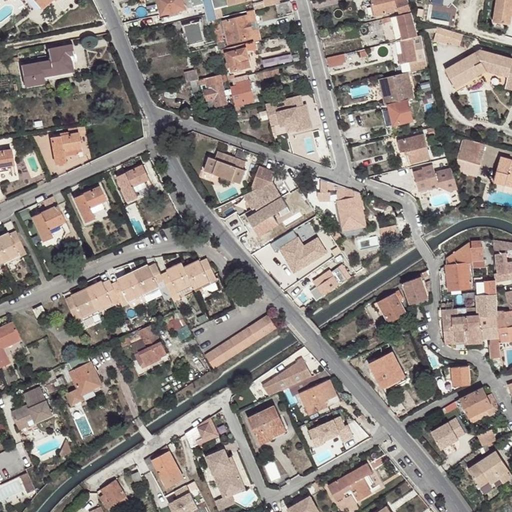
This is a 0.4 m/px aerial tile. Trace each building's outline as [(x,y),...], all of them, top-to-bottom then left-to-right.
[(34,0),(41,8),(51,0),(34,0)] [(185,9),(183,0),(157,0),(161,15),(170,13),(185,9)] [(190,0),(183,0),(185,9),(192,7),(190,0)] [(217,19),(211,0),(203,0),(204,4),(209,21),(211,20),(217,19)] [(371,0),(375,16),(382,14),(399,10),(400,14),(410,11),(406,0),(371,0)] [(511,14),(511,0),(497,0),(493,22),(511,25),(511,14)] [(276,4),(278,16),(293,12),(290,1),(280,3),(276,4)] [(418,36),(412,12),(390,17),(385,19),(382,20),(383,24),(391,21),(396,41),(401,40),(418,36)] [(254,14),(248,15),(247,15),(224,21),(229,43),(253,37),(254,41),(260,40),(254,14)] [(217,19),(211,20),(213,26),(212,26),(217,43),(224,41),(220,25),(218,25),(217,19)] [(187,38),(188,45),(205,40),(200,21),(183,25),(185,32),(185,33),(183,34),(184,37),(186,38),(187,38)] [(453,31),(438,26),(437,28),(424,29),(424,33),(436,31),(434,40),(447,44),(448,41),(460,45),(463,34),(462,33),(453,31)] [(421,35),(418,36),(401,40),(404,54),(405,63),(410,62),(411,70),(427,67),(426,60),(421,35)] [(226,48),(224,41),(217,43),(219,50),(221,50),(226,48)] [(50,60),(21,65),(25,86),(45,82),(44,80),(43,75),(68,70),(72,70),(70,61),(69,54),(74,53),(72,44),(48,49),(50,60)] [(222,54),(226,53),(229,63),(230,62),(231,67),(232,71),(251,66),(245,44),(226,48),(221,50),(222,54)] [(511,62),(511,58),(481,50),(445,70),(456,88),(465,82),(462,77),(470,73),(472,78),(480,74),(479,73),(486,69),(486,70),(509,76),(507,80),(511,80),(511,65),(511,66),(511,62)] [(340,56),(327,59),(330,68),(343,65),(343,63),(342,64),(340,56)] [(278,68),(256,74),(257,79),(280,74),(278,68)] [(68,70),(43,75),(44,80),(69,76),(68,70)] [(185,73),(187,82),(189,82),(191,82),(199,80),(197,70),(185,73)] [(408,73),(379,79),(382,88),(384,87),(387,101),(407,97),(405,86),(411,85),(408,73)] [(462,77),(465,82),(472,78),(470,73),(462,77)] [(220,75),(200,79),(199,80),(191,82),(192,87),(193,92),(200,91),(199,85),(206,83),(207,89),(205,90),(207,101),(215,99),(216,106),(227,104),(220,75)] [(231,86),(236,106),(254,100),(249,79),(248,79),(248,75),(235,79),(228,80),(230,87),(231,86)] [(407,97),(408,99),(414,98),(411,85),(405,86),(407,97)] [(301,95),(266,104),(270,122),(280,119),(281,122),(282,125),(286,124),(296,122),(298,129),(298,130),(312,127),(308,110),(303,111),(302,106),(303,106),(303,105),(301,95)] [(207,101),(209,108),(216,106),(215,99),(207,101)] [(408,100),(388,105),(389,108),(393,125),(413,120),(408,100)] [(389,108),(382,110),(386,127),(393,125),(389,108)] [(296,122),(286,124),(288,131),(298,129),(296,122)] [(439,134),(437,126),(427,129),(429,136),(435,135),(439,134)] [(81,147),(78,132),(51,137),(56,163),(65,161),(64,155),(63,150),(75,148),(81,147)] [(425,134),(398,141),(401,152),(406,151),(409,163),(431,158),(425,134)] [(463,138),(458,159),(480,165),(486,144),(463,138)] [(11,149),(0,151),(0,166),(7,165),(14,164),(11,149)] [(209,157),(204,170),(241,183),(246,170),(243,169),(246,162),(218,152),(215,159),(209,157)] [(511,159),(501,156),(494,182),(505,185),(511,186),(511,159)] [(458,159),(455,171),(477,177),(480,165),(458,159)] [(420,193),(432,189),(440,187),(435,172),(433,164),(422,167),(423,169),(414,171),(420,193)] [(142,165),(117,177),(128,201),(137,196),(135,191),(133,186),(143,181),(149,179),(142,165)] [(251,188),(251,192),(273,182),(275,172),(259,167),(251,188)] [(435,172),(440,187),(449,191),(459,188),(452,169),(435,172)] [(327,189),(328,181),(321,179),(320,192),(318,193),(318,199),(319,201),(330,201),(330,193),(327,193),(327,189)] [(143,181),(133,186),(135,191),(145,186),(143,181)] [(251,209),(244,214),(259,237),(279,225),(273,215),(279,211),(273,202),(282,197),(273,182),(251,192),(242,196),(251,209)] [(363,210),(359,192),(339,185),(337,192),(337,193),(338,200),(337,200),(342,228),(351,227),(351,225),(362,223),(359,211),(363,210)] [(99,186),(74,198),(85,221),(94,217),(91,212),(89,207),(100,202),(105,199),(99,186)] [(251,209),(242,196),(235,200),(244,214),(251,209)] [(100,202),(89,207),(91,212),(102,207),(100,202)] [(63,219),(57,205),(31,216),(43,241),(52,236),(50,233),(61,228),(57,221),(63,219)] [(351,227),(342,228),(343,232),(367,228),(363,210),(359,211),(362,223),(351,225),(351,227)] [(279,211),(273,215),(279,225),(285,221),(279,211)] [(396,225),(380,228),(383,242),(399,238),(396,225)] [(339,228),(332,230),(335,240),(342,237),(339,228)] [(19,238),(15,231),(9,234),(12,241),(19,238)] [(298,240),(292,231),(271,244),(276,253),(295,241),(298,240)] [(9,234),(8,232),(0,235),(0,254),(3,261),(19,254),(20,256),(26,253),(19,238),(12,241),(9,234)] [(480,240),(471,241),(472,247),(470,247),(472,260),(483,259),(482,246),(481,246),(480,240)] [(499,251),(511,249),(511,242),(494,240),(494,251),(499,251)] [(298,245),(295,241),(276,253),(281,260),(286,257),(284,254),(298,245)] [(445,258),(446,265),(449,290),(471,288),(469,263),(472,263),(472,260),(470,247),(470,242),(445,258)] [(300,248),(298,245),(284,254),(286,257),(300,248)] [(495,281),(511,278),(511,261),(507,262),(506,252),(496,254),(497,264),(498,272),(495,273),(495,281)] [(19,254),(3,261),(4,263),(20,256),(19,254)] [(207,258),(200,261),(204,268),(210,265),(207,258)] [(200,260),(184,267),(193,284),(194,286),(195,289),(210,282),(211,284),(216,282),(218,281),(214,274),(210,265),(204,268),(200,261),(200,260)] [(182,262),(167,270),(168,271),(171,278),(164,282),(172,297),(178,294),(177,292),(193,284),(184,267),(182,262)] [(155,263),(149,266),(152,273),(159,270),(155,263)] [(148,264),(133,272),(143,294),(159,286),(160,289),(165,300),(172,297),(164,282),(161,274),(159,270),(152,273),(149,266),(148,264)] [(317,300),(350,277),(342,265),(338,268),(338,267),(331,272),(330,270),(314,281),(318,287),(311,292),(317,300)] [(419,274),(420,276),(401,283),(403,289),(406,288),(411,303),(411,302),(427,296),(421,279),(429,274),(428,270),(419,274)] [(168,271),(161,274),(164,282),(171,278),(168,271)] [(143,294),(133,272),(118,279),(118,280),(122,288),(115,291),(121,302),(123,306),(129,303),(128,301),(143,294)] [(110,279),(103,282),(107,289),(113,286),(112,284),(110,279)] [(122,288),(118,280),(112,284),(113,286),(115,291),(122,288)] [(102,281),(87,288),(98,310),(113,303),(114,305),(121,302),(115,291),(113,286),(107,289),(103,282),(102,281)] [(193,284),(177,292),(178,294),(194,286),(193,284)] [(159,286),(143,294),(145,296),(160,289),(159,286)] [(485,295),(477,295),(477,306),(478,314),(478,315),(497,314),(497,312),(496,295),(493,295),(492,286),(485,287),(485,295)] [(98,310),(87,288),(72,295),(73,297),(76,304),(69,307),(77,323),(83,320),(82,317),(98,310)] [(386,316),(389,321),(406,312),(399,300),(404,297),(400,290),(378,302),(386,316)] [(143,294),(128,301),(129,303),(145,296),(143,294)] [(429,300),(427,296),(411,302),(412,306),(429,300)] [(69,307),(76,304),(73,297),(66,300),(69,307)] [(382,318),(386,316),(378,302),(374,304),(382,318)] [(453,316),(467,315),(466,307),(454,309),(452,309),(453,316)] [(446,344),(455,343),(453,316),(452,309),(440,310),(439,310),(439,317),(443,317),(446,344)] [(500,337),(500,341),(502,341),(511,339),(511,309),(510,310),(505,312),(497,312),(497,314),(500,337)] [(98,310),(82,317),(83,320),(99,312),(98,310)] [(392,326),(408,318),(406,312),(389,321),(392,326)] [(173,314),(165,318),(166,323),(171,333),(182,328),(187,325),(182,317),(178,319),(178,318),(175,319),(173,314)] [(268,314),(262,318),(271,331),(277,327),(268,314)] [(483,338),(478,315),(478,314),(474,314),(467,315),(467,343),(483,342),(483,338)] [(478,315),(483,338),(490,338),(490,345),(490,349),(491,358),(501,356),(501,351),(500,345),(500,343),(500,341),(500,337),(497,314),(478,315)] [(455,343),(467,343),(467,315),(453,316),(455,343)] [(262,318),(256,322),(264,335),(271,331),(262,318)] [(12,321),(0,327),(0,368),(1,370),(6,368),(4,365),(10,362),(3,348),(21,339),(12,321)] [(256,322),(249,326),(258,339),(264,335),(256,322)] [(152,324),(151,323),(138,329),(138,330),(134,331),(127,335),(119,339),(122,346),(131,342),(130,341),(141,336),(142,340),(131,345),(141,366),(145,364),(158,358),(157,355),(166,350),(162,341),(160,342),(152,324)] [(249,326),(243,331),(252,343),(258,339),(249,326)] [(243,331),(237,335),(245,347),(252,343),(243,331)] [(237,335),(230,338),(239,352),(245,347),(237,335)] [(230,338),(224,343),(233,356),(239,352),(230,338)] [(224,343),(218,347),(226,360),(233,356),(224,343)] [(218,347),(212,351),(220,364),(226,360),(218,347)] [(212,351),(205,355),(214,368),(220,364),(212,351)] [(392,351),(369,364),(382,388),(406,376),(392,351)] [(90,362),(86,354),(66,364),(70,371),(78,389),(67,394),(72,405),(75,404),(76,405),(76,406),(77,406),(78,406),(79,406),(80,405),(81,405),(81,404),(82,403),(81,401),(83,399),(81,395),(93,389),(94,390),(94,391),(95,391),(96,391),(97,391),(98,391),(99,391),(99,390),(100,390),(100,389),(101,388),(101,387),(100,386),(101,385),(90,362)] [(312,376),(303,358),(299,360),(300,361),(264,385),(270,395),(279,391),(289,387),(312,376)] [(469,364),(444,367),(445,379),(453,379),(454,386),(471,385),(469,364)] [(310,414),(328,406),(325,400),(337,395),(330,379),(333,377),(326,369),(312,376),(289,387),(293,396),(300,393),(310,414)] [(56,379),(52,370),(45,373),(54,391),(61,388),(60,387),(65,384),(61,376),(56,379)] [(40,386),(23,394),(28,404),(11,412),(18,426),(28,421),(34,418),(36,422),(52,415),(40,386)] [(464,405),(470,416),(486,409),(489,415),(490,416),(501,411),(492,393),(487,396),(483,387),(461,398),(464,405)] [(340,400),(337,395),(325,400),(328,406),(340,400)] [(461,398),(457,400),(456,401),(459,406),(459,407),(464,405),(461,398)] [(456,401),(455,401),(444,408),(447,413),(459,406),(456,401)] [(271,434),(286,427),(275,405),(248,418),(261,444),(273,438),(271,434)] [(447,413),(444,408),(439,411),(442,416),(447,413)] [(489,415),(486,409),(470,416),(473,423),(489,415)] [(222,410),(185,434),(192,448),(199,445),(197,440),(213,433),(214,433),(213,430),(228,423),(222,410)] [(449,422),(431,432),(441,449),(458,439),(458,437),(465,433),(457,418),(449,422)] [(28,421),(18,426),(20,430),(29,426),(28,421)] [(228,423),(213,430),(214,433),(213,433),(214,436),(230,429),(228,423)] [(273,438),(288,431),(286,427),(271,434),(273,438)] [(492,429),(477,435),(482,445),(496,440),(492,429)] [(72,451),(67,438),(60,453),(62,458),(72,451)] [(224,450),(206,457),(218,484),(225,481),(231,494),(224,497),(215,501),(220,511),(235,503),(232,496),(246,490),(235,465),(232,467),(229,460),(224,450)] [(510,471),(496,450),(468,469),(480,487),(489,481),(491,484),(510,471)] [(184,478),(170,451),(153,460),(151,456),(145,460),(149,468),(151,470),(157,467),(167,487),(184,478)] [(139,472),(149,468),(145,460),(137,466),(139,471),(139,472)] [(373,472),(368,463),(328,486),(336,500),(345,495),(342,489),(350,485),(355,492),(359,500),(372,493),(368,486),(363,477),(367,475),(373,472)] [(139,472),(139,471),(132,474),(137,486),(144,483),(139,472)] [(491,484),(489,481),(480,487),(485,494),(511,475),(511,473),(510,471),(491,484)] [(368,486),(372,483),(367,475),(363,477),(368,486)] [(29,476),(23,479),(28,492),(34,489),(29,476)] [(129,500),(115,479),(101,489),(104,494),(100,497),(107,507),(111,504),(114,509),(129,500)] [(319,480),(312,484),(316,491),(323,487),(319,480)] [(218,484),(224,497),(231,494),(225,481),(218,484)] [(346,497),(355,492),(350,485),(342,489),(345,495),(346,497)] [(318,511),(310,497),(288,510),(288,511),(318,511)]
